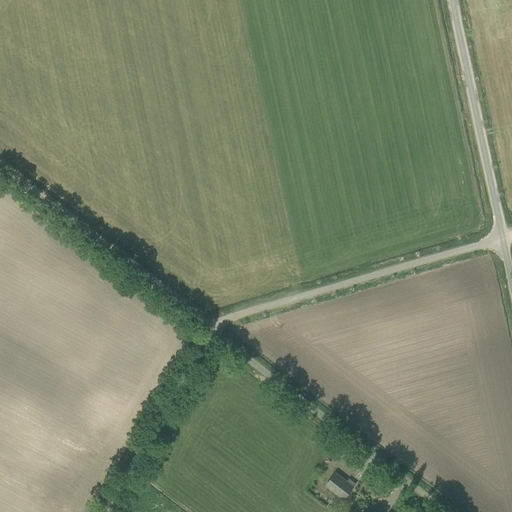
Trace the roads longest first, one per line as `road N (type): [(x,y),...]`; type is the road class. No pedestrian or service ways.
road 1 (unclassified): [(215,331),(238,315),(501,240)]
road 2 (unclassified): [(448,511),(215,331)]
road 3 (unclassified): [(215,331),(0,168)]
road 4 (unclassified): [(501,240),(448,0)]
road 5 (unclassified): [(106,511),(215,331)]
